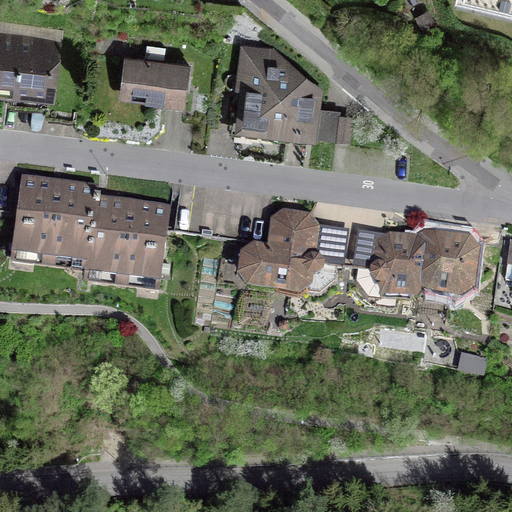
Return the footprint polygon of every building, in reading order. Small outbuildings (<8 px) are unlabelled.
[(511,0),(462,0),(461,4),(511,17),(511,14),(511,0)] [(56,46),(0,38),(0,89),(48,95),(46,111),(78,114),(84,62),(54,58),(56,46)] [(145,60),(130,58),(126,90),(146,93),(145,100),(184,105),(189,65),(163,62),(165,47),(147,45),(145,60)] [(270,52),(235,48),(228,123),(309,135),(312,114),(314,93),(270,52)] [(352,119),(312,114),(309,135),(349,140),(352,119)] [(88,256),(96,196),(96,192),(22,183),(12,256),(65,263),(66,253),(88,256)] [(96,196),(88,256),(87,266),(109,268),(107,278),(160,285),(170,212),(99,203),(100,197),(96,196)] [(269,215),(178,203),(174,235),(265,247),(269,215)] [(276,224),(272,254),(255,252),(246,258),(243,277),(250,287),(298,293),(307,287),(310,291),(320,292),(335,280),(337,268),(323,266),(318,261),(311,260),(314,229),(307,221),(285,217),(276,224)] [(429,236),(423,235),(417,239),(417,243),(411,243),(390,239),(382,246),(378,268),(373,273),(358,271),(356,283),(368,299),(382,300),(384,286),(396,288),(395,291),(399,295),(418,297),(421,294),(429,236)] [(424,286),(445,289),(449,295),(461,296),(470,289),(475,250),(468,242),(443,238),(439,241),(436,237),(429,236),(421,294),(423,294),(424,286)]
